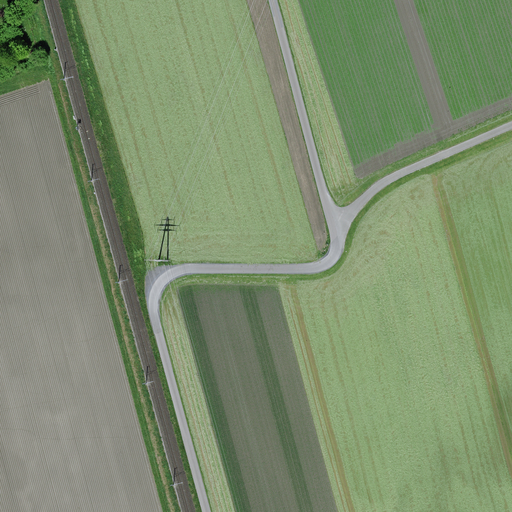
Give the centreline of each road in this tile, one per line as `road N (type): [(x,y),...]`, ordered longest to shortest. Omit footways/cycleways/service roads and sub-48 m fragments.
road 1 (unclassified): [(206,511),(152,314),(155,286),(180,269),(323,265),(336,248),(334,226)]
road 2 (unclassified): [(334,226),(273,0)]
road 3 (unclassified): [(511,124),(378,185),(334,226)]
